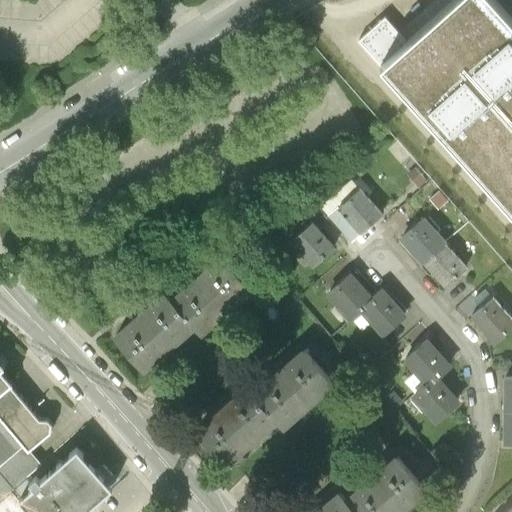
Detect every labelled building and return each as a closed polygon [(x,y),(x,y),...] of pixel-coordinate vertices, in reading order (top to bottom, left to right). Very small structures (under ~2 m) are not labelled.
[(385,16),(358,40),(511,212),(511,20),(494,0),(435,0),(399,33),(385,16)] [(422,167),(416,173),(427,185),(433,179),(422,167)] [(339,207),(360,233),(361,233),(381,216),(359,190),(339,207)] [(350,242),(360,233),(339,207),(329,216),(350,242)] [(423,263),(445,244),(424,220),(402,239),(423,263)] [(291,242),(313,267),(334,249),(312,224),(291,242)] [(445,244),(423,263),(445,287),(466,269),(445,244)] [(193,285),(172,303),(192,325),(199,332),(249,288),(223,258),(203,277),(202,276),(193,284),(193,285)] [(361,311),(372,301),(350,276),(329,295),(351,320),(361,311)] [(361,311),(383,335),(404,316),(383,291),(372,301),(361,311)] [(115,340),(142,370),(192,325),(172,303),(166,296),(145,314),(144,313),(135,321),(136,321),(115,340)] [(511,320),(494,299),(472,318),(495,342),(511,327),(511,320)] [(407,359),(429,385),(437,377),(450,365),(428,341),(407,359)] [(274,419),(280,426),(331,381),(305,352),(254,396),(274,419)] [(0,465),(23,446),(28,451),(29,450),(50,433),(51,424),(48,420),(39,419),(34,413),(10,385),(12,384),(1,371),(3,370),(3,366),(0,363),(0,362),(0,465)] [(437,421),(458,402),(437,377),(429,385),(416,397),(437,421)] [(223,463),(274,419),(254,396),(248,389),(197,433),(223,463)] [(0,465),(0,501),(12,490),(41,465),(29,450),(28,451),(23,446),(0,465)] [(448,449),(434,460),(451,478),(460,470),(461,465),(448,449)] [(77,450),(20,499),(19,501),(28,511),(83,511),(110,488),(77,450)] [(399,459),(347,503),(355,511),(397,511),(424,489),(399,459)] [(0,511),(28,511),(19,501),(20,499),(12,490),(0,501),(0,511)] [(341,495),(320,511),(355,511),(347,503),(341,495)]
